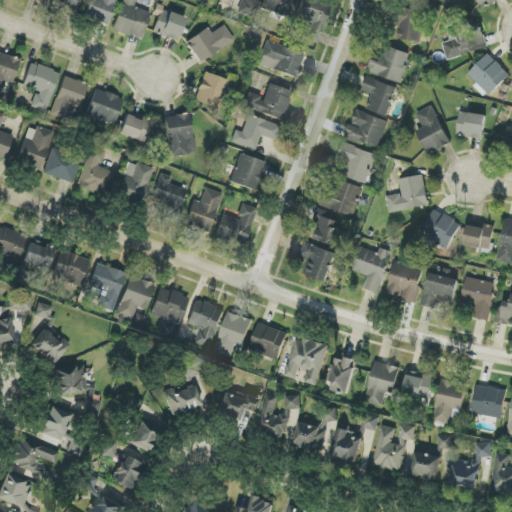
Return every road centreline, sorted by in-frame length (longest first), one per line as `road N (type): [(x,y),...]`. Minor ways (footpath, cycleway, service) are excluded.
road 1 (residential): [(0,191),(368,325),(511,359)]
road 2 (residential): [(253,285),(357,0)]
road 3 (residential): [(417,511),(196,456),(176,480)]
road 4 (residential): [(156,77),(0,18)]
